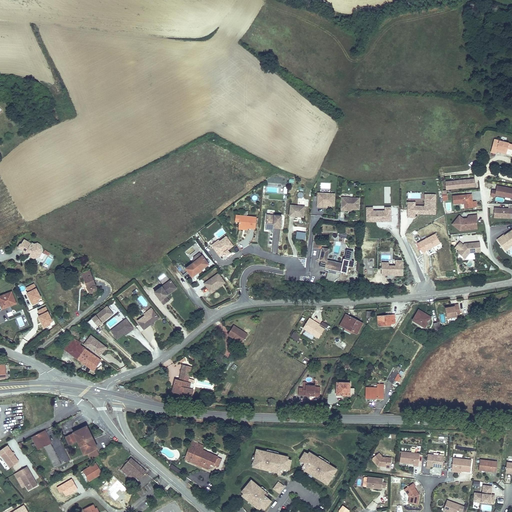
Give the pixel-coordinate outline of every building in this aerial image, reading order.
[(511,149),(511,143),(494,139),(491,152),(496,154),(496,151),(506,154),(508,149),(511,149)] [(475,178),(446,181),(447,189),(476,186),(475,178)] [(496,189),(491,189),(490,196),(495,197),(495,196),(511,198),(511,187),(496,185),(496,189)] [(335,193),(317,192),(316,207),(327,208),(327,206),(334,206),(335,193)] [(472,193),(452,195),(453,204),(463,203),(464,208),(477,207),(476,200),(473,201),(472,193)] [(436,214),(436,194),(425,194),(425,206),(415,206),(415,209),(408,209),(408,217),(415,217),(415,213),(420,213),(420,214),(436,214)] [(360,197),(341,196),(340,211),(351,211),(351,210),(360,210),(360,197)] [(508,207),(494,207),(493,217),(511,218),(511,209),(511,208),(511,203),(508,204),(508,207)] [(305,206),(291,204),(289,215),(304,217),(305,206)] [(392,221),(392,208),(387,208),(387,212),(374,212),(374,207),(368,207),(368,220),(377,221),(377,219),(381,220),(381,221),(392,221)] [(280,228),(281,216),(266,214),(266,223),(271,224),(273,224),(273,225),(273,228),(280,228)] [(464,218),(460,214),(451,224),(460,231),(478,229),(476,219),(478,219),(477,214),(468,215),(467,217),(464,218)] [(253,228),(254,217),(238,215),(237,226),(245,227),(253,228)] [(300,239),(305,240),(306,228),(297,227),(296,233),(300,233),(300,237),(300,239)] [(504,234),(497,239),(503,247),(510,243),(511,245),(511,243),(511,229),(504,235),(504,234)] [(435,233),(417,243),(423,253),(441,243),(435,233)] [(218,238),(210,244),(219,256),(223,252),(226,256),(231,252),(228,249),(233,245),(226,235),(219,240),(218,238)] [(29,253),(31,254),(33,255),(33,259),(40,257),(43,252),(42,248),(39,249),(38,246),(34,243),(32,244),(25,240),(22,245),(21,245),(18,248),(23,252),(25,254),(27,254),(29,253)] [(455,248),(458,251),(457,252),(465,259),(470,253),(481,252),(480,242),(465,243),(464,244),(460,241),(455,248)] [(344,272),(347,259),(349,260),(351,251),(345,249),(343,258),(342,258),(341,262),(325,258),(327,248),(321,247),(318,259),(319,259),(317,265),(323,267),(323,268),(328,269),(334,271),(339,272),(339,271),(344,272)] [(192,277),(209,264),(202,256),(186,268),(192,277)] [(403,275),(403,263),(402,261),(396,261),(396,266),(389,266),(389,263),(382,263),(382,275),(403,275)] [(81,273),(88,290),(94,288),(95,290),(98,289),(90,269),(81,273)] [(216,270),(203,281),(204,282),(218,272),(216,270)] [(226,282),(219,272),(203,283),(211,293),(226,282)] [(169,295),(169,292),(176,287),(171,281),(155,293),(164,306),(170,302),(167,297),(169,295)] [(39,302),(38,299),(41,298),(34,284),(26,288),(28,292),(26,293),(32,305),(39,302)] [(17,304),(12,291),(0,295),(0,305),(2,309),(5,308),(11,306),(17,304)] [(445,306),(447,317),(460,315),(458,304),(445,306)] [(113,313),(107,305),(96,314),(95,313),(90,317),(97,325),(113,313)] [(51,325),(50,322),(53,321),(46,307),(38,311),(40,315),(38,316),(44,328),(51,325)] [(419,309),(412,320),(424,327),(431,317),(419,309)] [(142,331),(157,320),(152,313),(149,315),(148,313),(143,317),(136,323),(142,331)] [(342,326),(354,333),(360,324),(344,314),(338,325),(341,327),(342,326)] [(378,325),(395,325),(395,316),(382,316),(382,318),(378,318),(378,325)] [(25,326),(21,317),(16,318),(20,328),(25,326)] [(124,334),(130,330),(131,331),(134,329),(126,319),(111,331),(118,339),(124,334)] [(303,329),(319,339),(325,330),(319,327),(320,325),(309,319),(303,329)] [(242,342),(248,332),(233,324),(227,333),(242,342)] [(290,337),(297,341),(301,335),(294,331),(290,337)] [(107,347),(92,335),(85,345),(100,356),(107,347)] [(76,360),(83,350),(69,340),(62,350),(76,360)] [(100,362),(83,350),(76,360),(92,372),(100,362)] [(41,358),(49,362),(51,358),(47,357),(48,355),(43,353),(41,358)] [(186,366),(178,364),(175,379),(172,379),(170,393),(188,396),(191,382),(183,381),(186,366)] [(398,371),(399,370),(394,366),(385,377),(391,382),(393,378),(397,381),(401,376),(399,375),(401,373),(398,371)] [(296,396),(316,397),(317,388),(312,387),(312,385),(306,385),(306,382),(301,382),(302,390),(297,390),(296,396)] [(338,384),(338,397),(350,397),(351,384),(338,384)] [(364,388),(364,398),(383,398),(383,385),(376,385),(376,388),(364,388)] [(87,425),(65,436),(69,444),(77,440),(83,453),(97,447),(87,425)] [(45,433),(31,440),(38,453),(45,450),(53,467),(60,462),(45,433)] [(186,462),(192,450),(198,453),(200,448),(187,443),(180,459),(186,462)] [(20,462),(7,447),(0,453),(0,455),(12,469),(20,462)] [(198,453),(192,450),(186,462),(203,469),(205,465),(214,470),(217,461),(198,453)] [(288,470),(290,461),(286,460),(287,458),(277,455),(265,452),(255,450),(254,457),(252,462),(254,463),(253,468),(268,472),(273,473),(277,474),(277,472),(280,473),(281,473),(281,472),(282,469),(286,470),(288,470)] [(419,466),(421,454),(402,451),(401,462),(415,464),(415,466),(419,466)] [(332,475),(335,469),(327,464),(316,458),(308,453),(306,455),(303,453),(298,461),(303,464),(301,466),(301,468),(302,468),(304,470),(304,471),(306,473),(312,476),(324,484),(327,479),(329,480),(332,475)] [(390,470),(392,459),(383,457),(381,453),(372,458),(377,466),(386,468),(386,469),(390,470)] [(428,455),(426,468),(430,468),(431,466),(443,468),(444,457),(428,455)] [(470,472),(472,460),(453,458),(452,471),(455,472),(456,471),(462,471),(470,472)] [(139,473),(142,468),(131,459),(123,470),(134,479),(135,477),(139,481),(143,476),(139,473)] [(496,472),(497,461),(481,460),(479,471),(496,472)] [(102,474),(96,463),(83,470),(90,481),(102,474)] [(171,464),(169,467),(178,473),(180,470),(171,464)] [(38,486),(29,472),(26,474),(23,469),(14,474),(17,479),(20,477),(28,491),(38,486)] [(364,479),(362,489),(367,489),(369,490),(377,491),(378,489),(382,490),(382,485),(378,485),(379,481),(364,479)] [(260,489),(250,481),(240,493),(242,494),(246,497),(244,499),(248,502),(252,506),(258,511),(259,509),(261,507),(264,510),(270,502),(265,498),(262,495),(264,493),(260,489)] [(278,494),(282,488),(279,487),(280,485),(277,483),(272,489),(278,494)] [(405,499),(404,504),(413,506),(415,497),(410,490),(411,489),(409,485),(400,491),(405,499)] [(491,495),(488,495),(488,493),(490,493),(491,492),(492,487),(483,486),(482,494),(475,493),(474,499),(478,499),(478,502),(493,504),(495,496),(491,495)] [(459,511),(462,511),(464,507),(447,501),(443,511),(446,511),(458,511),(459,511)]
